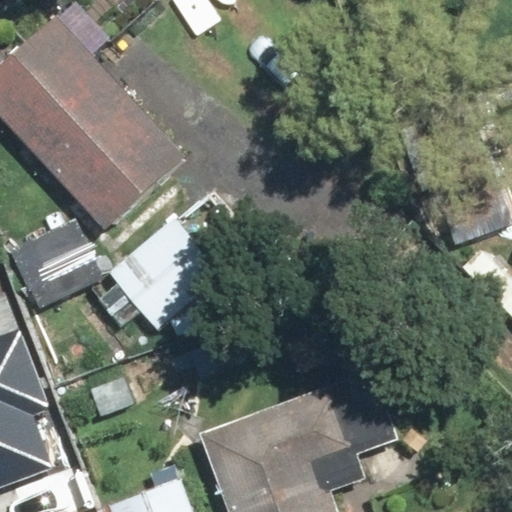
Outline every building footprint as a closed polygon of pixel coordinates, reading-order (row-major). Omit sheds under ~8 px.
[(90,3),(0,86),(0,101),(123,233),(204,158),(111,58),(127,44),(90,3)] [(190,221),(123,275),(133,288),(113,303),(134,328),(153,313),(168,330),(234,277),(190,221)] [(52,410),(76,401),(49,322),(0,339),(0,482),(69,459),(52,410)] [(104,392),(112,418),(145,407),(136,381),(104,392)] [(349,388),(214,436),(240,511),(353,511),(347,493),(383,480),(349,388)] [(205,511),(194,480),(108,511),(205,511)]
